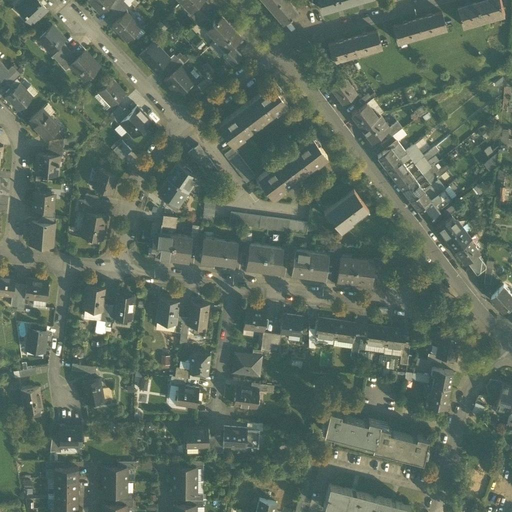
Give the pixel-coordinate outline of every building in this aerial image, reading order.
[(30,23),(31,24),(46,9),(38,0),(37,0),(25,0),(17,8),(17,9),(19,7),(32,21),(30,23)] [(88,0),(100,12),(109,4),(112,0),(88,0)] [(112,0),(109,4),(113,9),(123,0),(122,0),(112,0)] [(128,6),(123,0),(113,9),(119,15),(128,6)] [(201,0),(181,0),(190,10),(196,6),(201,0)] [(263,0),(283,22),(297,11),(287,0),(263,0)] [(317,0),(321,9),(351,0),(317,0)] [(482,0),(457,7),(462,26),(505,14),(501,0),(482,0)] [(186,14),(190,17),(199,9),(196,6),(190,10),(186,14)] [(17,9),(30,23),(32,21),(19,7),(17,9)] [(190,17),(195,22),(204,14),(199,9),(190,17)] [(112,25),(127,41),(141,27),(126,12),(112,25)] [(392,26),(397,42),(446,28),(441,12),(392,26)] [(209,20),(204,14),(195,22),(200,28),(209,20)] [(206,29),(216,39),(230,25),(221,15),(206,29)] [(38,38),(51,52),(59,44),(62,41),(65,38),(52,24),(38,38)] [(216,39),(226,49),(226,50),(232,44),(241,36),(230,25),(216,39)] [(328,44),(332,60),(382,46),(377,30),(328,44)] [(70,50),(62,41),(59,44),(62,47),(68,52),(69,51),(70,50)] [(139,54),(155,71),(164,63),(169,58),(169,57),(153,41),(155,44),(149,49),(146,47),(139,54)] [(153,41),(146,47),(149,49),(155,44),(153,41)] [(222,52),(227,57),(236,49),(232,44),(226,50),(226,49),(222,52)] [(53,55),(58,61),(68,52),(62,47),(53,55)] [(241,53),(236,49),(227,57),(231,62),(241,53)] [(80,71),(87,78),(100,66),(85,50),(76,58),(70,64),(70,65),(78,73),(80,71)] [(69,51),(68,52),(58,61),(65,69),(70,65),(70,64),(76,58),(69,51)] [(164,63),(168,68),(178,59),(173,54),(169,57),(169,58),(164,63)] [(182,64),(178,59),(168,68),(172,72),(181,64),(182,64)] [(0,77),(1,76),(8,69),(0,60),(0,77)] [(202,66),(210,74),(214,70),(206,61),(202,66)] [(192,69),(189,72),(181,64),(172,72),(163,80),(177,95),(195,78),(198,75),(192,69)] [(1,76),(5,81),(17,70),(12,65),(8,69),(1,76)] [(21,74),(17,70),(5,81),(9,85),(21,74)] [(327,80),(343,101),(356,91),(340,70),(327,80)] [(98,91),(111,105),(124,92),(111,78),(98,91)] [(275,81),(245,103),(260,123),(268,118),(266,115),(275,109),(276,110),(287,102),(278,91),(280,89),(275,81)] [(5,95),(18,109),(32,96),(19,82),(5,95)] [(93,95),(104,107),(107,104),(96,92),(93,95)] [(358,99),(362,104),(366,101),(371,97),(367,92),(358,99)] [(379,113),(376,116),(366,101),(362,104),(351,112),(362,127),(372,140),(385,130),(387,128),(387,127),(382,121),(384,120),(379,113)] [(253,129),(260,123),(245,103),(215,126),(221,134),(224,132),(232,143),(243,135),(242,133),(251,127),(253,129)] [(110,114),(114,118),(123,110),(119,105),(110,114)] [(120,122),(133,136),(150,120),(136,105),(127,114),(119,122),(120,122)] [(29,120),(46,139),(59,126),(42,107),(29,120)] [(127,114),(123,110),(114,118),(119,123),(120,122),(119,122),(127,114)] [(396,140),(392,134),(401,127),(396,120),(387,127),(387,128),(385,130),(389,136),(380,143),(385,149),(390,145),(396,140)] [(314,134),(285,156),(300,176),(308,170),(306,168),(314,161),(316,163),(326,155),(318,143),(320,142),(314,134)] [(49,141),(48,147),(62,149),(63,138),(49,141)] [(113,149),(122,158),(131,149),(122,140),(113,149)] [(396,140),(390,145),(398,155),(404,150),(396,140)] [(193,147),(200,157),(205,153),(198,143),(193,147)] [(408,155),(414,162),(420,158),(422,156),(413,144),(405,150),(408,155)] [(385,166),(398,155),(390,145),(385,149),(377,155),(385,166)] [(195,161),(195,160),(200,157),(193,147),(187,151),(195,161)] [(224,153),(228,158),(236,151),(233,147),(224,153)] [(404,150),(398,155),(401,160),(408,155),(405,150),(404,150)] [(228,158),(231,163),(240,156),(236,151),(228,158)] [(36,172),(57,174),(59,161),(56,161),(56,155),(56,154),(47,153),(37,152),(36,172)] [(199,165),(200,165),(209,158),(205,153),(200,157),(195,160),(199,165)] [(385,166),(394,178),(407,168),(401,160),(398,155),(385,166)] [(231,163),(235,167),(244,161),(240,156),(231,163)] [(292,182),(300,176),(285,156),(255,178),(261,186),(264,184),(272,196),(283,187),(282,186),(290,179),(292,182)] [(200,165),(203,169),(212,163),(209,158),(200,165)] [(414,162),(422,173),(428,168),(420,158),(414,162)] [(235,167),(239,172),(247,166),(244,161),(235,167)] [(177,162),(167,176),(187,190),(197,176),(177,162)] [(203,169),(207,174),(216,167),(212,163),(203,169)] [(239,172),(242,177),(251,170),(247,166),(239,172)] [(207,174),(210,179),(219,172),(216,167),(207,174)] [(93,186),(111,193),(118,175),(99,168),(93,186)] [(394,178),(402,188),(415,178),(407,168),(394,178)] [(422,173),(430,183),(436,178),(428,168),(422,173)] [(254,175),(251,170),(242,177),(246,182),(254,175)] [(223,177),(219,172),(210,179),(214,184),(223,177)] [(496,197),(504,198),(505,188),(504,188),(505,176),(498,175),(496,197)] [(178,203),(187,190),(167,176),(157,190),(169,198),(177,204),(178,203)] [(402,188),(409,198),(423,188),(415,178),(402,188)] [(436,178),(430,183),(423,188),(430,198),(444,188),(436,178)] [(55,197),(68,198),(69,182),(61,182),(61,189),(55,189),(55,197)] [(472,188),(476,192),(481,188),(478,184),(472,188)] [(326,209),(340,228),(351,220),(350,218),(366,206),(353,188),(326,209)] [(417,208),(430,198),(423,188),(409,198),(417,208)] [(444,188),(430,198),(438,209),(451,199),(444,188)] [(42,209),(53,210),(53,209),(54,199),(51,198),(52,192),(34,191),(32,208),(42,209)] [(85,193),(84,199),(96,201),(97,195),(85,193)] [(93,212),(94,207),(83,205),(84,199),(79,198),(77,210),(85,211),(93,212)] [(166,204),(176,210),(180,205),(178,203),(177,204),(169,198),(166,204)] [(425,219),(438,209),(430,198),(417,208),(425,219)] [(95,207),(96,201),(84,199),(83,205),(94,207),(95,207)] [(446,214),(447,215),(457,208),(456,207),(453,203),(443,210),(446,214)] [(81,235),(101,239),(106,215),(93,212),(85,211),(81,235)] [(161,226),(175,228),(177,216),(163,214),(161,226)] [(446,238),(447,237),(460,227),(451,214),(436,225),(446,238)] [(272,217),(260,215),(259,226),(270,228),(272,217)] [(290,219),(272,217),(270,228),(288,230),(290,219)] [(308,221),(290,219),(288,230),(306,232),(308,221)] [(30,240),(31,220),(30,220),(28,243),(53,245),(55,223),(53,223),(51,223),(51,230),(53,230),(52,242),(30,240)] [(30,240),(52,242),(53,230),(51,230),(51,223),(53,223),(53,222),(41,221),(31,220),(30,240)] [(462,226),(460,227),(447,237),(456,248),(469,238),(470,237),(462,226)] [(154,255),(171,257),(174,233),(160,231),(153,230),(152,240),(156,240),(155,246),(154,255)] [(190,235),(174,233),(171,257),(188,260),(190,244),(191,236),(190,235)] [(204,234),(198,233),(196,244),(202,245),(203,236),(204,236),(204,234)] [(213,260),(234,263),(236,250),(237,241),(236,241),(204,236),(203,236),(202,245),(200,260),(213,262),(213,260)] [(446,238),(454,249),(456,248),(447,237),(446,238)] [(479,251),(469,238),(456,248),(454,249),(464,262),(479,251)] [(250,240),(243,239),(242,251),(247,252),(249,242),(250,242),(250,240)] [(245,266),(262,269),(266,245),(250,242),(249,242),(247,252),(245,266)] [(147,254),(154,255),(155,246),(151,245),(148,245),(147,254)] [(282,247),(266,245),(262,269),(279,271),(281,256),(282,247)] [(295,246),(289,245),(287,257),(293,258),(294,248),(295,249),(295,246)] [(291,272),(308,275),(311,251),(295,249),(294,248),(293,258),(291,272)] [(327,253),(311,251),(308,275),(325,277),(327,262),(328,253),(327,253)] [(341,252),(334,251),(333,263),(339,264),(340,255),(341,255),(341,252)] [(337,279),(353,281),(357,257),(341,255),(340,255),(339,264),(337,279)] [(469,263),(473,268),(482,261),(478,256),(469,263)] [(373,259),(357,257),(353,281),(370,283),(372,269),(374,259),(373,259)] [(485,265),(482,261),(473,268),(477,274),(485,267),(485,265)] [(484,281),(491,282),(492,268),(485,267),(484,281)] [(0,293),(11,295),(12,295),(13,285),(14,276),(0,273),(0,293)] [(25,296),(34,297),(45,299),(48,280),(26,278),(25,287),(24,296),(25,296)] [(504,309),(506,308),(511,302),(511,293),(504,284),(491,295),(504,309)] [(10,305),(17,305),(19,286),(13,285),(12,295),(11,295),(10,305)] [(84,308),(85,308),(101,310),(102,310),(102,303),(104,288),(87,285),(84,308)] [(19,286),(17,305),(23,306),(25,296),(24,296),(25,287),(19,286)] [(113,315),(114,315),(130,317),(131,317),(134,295),(116,292),(114,305),(113,315)] [(45,306),(45,299),(34,297),(33,305),(45,306)] [(175,321),(177,313),(178,300),(160,297),(157,319),(175,321)] [(188,322),(194,323),(205,325),(208,302),(190,300),(188,315),(187,322),(188,322)] [(99,319),(106,320),(108,304),(102,303),(102,310),(101,310),(99,319)] [(251,327),(263,329),(266,310),(244,307),(242,326),(251,327)] [(99,319),(101,310),(85,308),(84,315),(97,317),(97,318),(99,319)] [(280,331),(300,333),(302,315),(282,312),(280,331)] [(174,329),(180,330),(182,314),(177,313),(175,321),(174,329)] [(182,314),(180,330),(187,331),(188,322),(187,322),(188,315),(182,314)] [(129,325),(130,317),(114,315),(113,321),(112,321),(111,325),(113,325),(115,323),(129,325)] [(316,334),(334,337),(336,319),(317,316),(315,327),(314,334),(316,334)] [(336,319),(334,337),(352,339),(353,340),(354,334),(355,322),(336,319)] [(204,333),(205,325),(194,323),(193,331),(204,333)] [(402,346),(403,346),(404,340),(405,334),(402,334),(403,328),(386,326),(367,323),(365,341),(384,344),(402,346)] [(308,346),(315,346),(316,334),(314,334),(315,327),(308,326),(308,346)] [(27,348),(37,349),(43,350),(46,330),(29,328),(27,348)] [(441,354),(455,357),(460,333),(436,329),(434,339),(438,340),(435,353),(441,354)] [(268,349),(269,350),(271,332),(263,331),(260,348),(268,349)] [(280,333),(271,332),(269,350),(277,351),(280,333)] [(350,355),(357,355),(360,334),(354,334),(353,340),(352,339),(351,347),(350,355)] [(351,347),(352,339),(334,337),(333,344),(351,347)] [(400,362),(407,363),(408,354),(409,341),(404,340),(403,346),(402,346),(400,362)] [(261,355),(268,356),(268,349),(260,348),(252,347),(252,353),(261,355)] [(36,356),(37,349),(27,348),(26,355),(36,356)] [(190,371),(207,373),(209,353),(191,351),(189,353),(188,358),(190,361),(189,367),(189,371),(190,371)] [(232,370),(258,373),(261,355),(252,353),(235,351),(232,370)] [(431,352),(430,359),(440,361),(441,354),(435,353),(431,352)] [(429,365),(430,359),(417,356),(415,362),(429,365)] [(89,371),(89,372),(96,371),(95,365),(72,362),(71,369),(89,371)] [(19,369),(20,376),(36,373),(35,366),(19,369)] [(176,366),(174,375),(186,377),(189,377),(190,371),(189,371),(189,367),(176,366)] [(434,373),(432,382),(449,386),(452,370),(432,366),(431,372),(434,373)] [(412,372),(412,373),(411,379),(427,382),(429,375),(412,372)] [(184,385),(186,377),(174,375),(171,375),(169,384),(178,385),(178,384),(184,385)] [(81,381),(85,401),(102,398),(98,378),(81,381)] [(489,394),(498,397),(503,381),(490,378),(486,383),(484,385),(489,394)] [(258,389),(266,390),(267,383),(264,383),(251,381),(250,387),(258,388),(258,389)] [(496,404),(511,409),(511,405),(511,384),(503,381),(498,397),(496,404)] [(446,401),(449,386),(432,382),(430,391),(427,390),(426,397),(446,401)] [(175,402),(196,405),(198,387),(184,385),(178,384),(178,385),(175,402)] [(233,403),(248,405),(248,403),(256,404),(258,389),(258,388),(250,387),(235,385),(233,403)] [(20,389),(24,410),(38,407),(42,407),(38,386),(20,389)] [(39,414),(38,407),(24,410),(23,410),(24,416),(39,414)] [(323,430),(372,442),(373,442),(378,423),(379,420),(368,417),(367,420),(340,413),(340,410),(329,407),(323,430)] [(389,425),(378,423),(373,442),(372,442),(372,445),(421,458),(427,435),(416,432),(415,435),(388,428),(389,425)] [(245,445),(245,444),(246,427),(223,425),(223,433),(222,443),(245,445)] [(59,434),(59,445),(60,445),(81,444),(81,426),(59,426),(59,434)] [(185,426),(185,444),(208,444),(207,435),(207,426),(185,426)] [(259,428),(246,427),(245,444),(251,445),(251,446),(252,446),(252,445),(258,445),(259,429),(259,428)] [(52,434),(50,451),(60,451),(60,445),(59,445),(59,434),(52,434)] [(320,461),(321,456),(310,453),(308,458),(320,461)] [(319,467),(320,461),(308,458),(307,464),(319,467)] [(317,473),(319,467),(307,464),(305,470),(317,473)] [(103,466),(103,479),(126,479),(126,467),(126,466),(117,466),(103,466)] [(173,466),(173,478),(196,479),(196,467),(196,466),(187,466),(173,466)] [(54,468),(54,477),(78,477),(78,467),(63,467),(54,467),(54,468)] [(316,478),(317,473),(305,470),(304,475),(316,478)] [(314,484),(316,478),(304,475),(303,481),(314,484)] [(77,487),(78,477),(54,477),(54,487),(77,487)] [(196,491),(196,479),(173,478),(173,491),(186,492),(196,492),(196,491)] [(126,491),(126,479),(103,479),(103,492),(117,492),(126,492),(126,491)] [(313,489),(314,484),(303,481),(301,487),(313,489)] [(323,504),(356,511),(370,511),(375,494),(329,482),(323,504)] [(77,497),(77,487),(54,487),(54,497),(77,497)] [(311,495),(313,489),(301,487),(300,492),(311,495)] [(310,501),(311,495),(300,492),(298,498),(310,501)] [(407,511),(410,503),(375,494),(370,511),(407,511)] [(77,507),(77,497),(54,497),(53,507),(53,508),(57,508),(57,507),(77,507)] [(273,511),(276,502),(259,498),(255,511),(273,511)] [(308,506),(310,501),(298,498),(297,504),(308,506)] [(173,503),(172,511),(195,511),(195,505),(195,504),(186,504),(173,503)]
